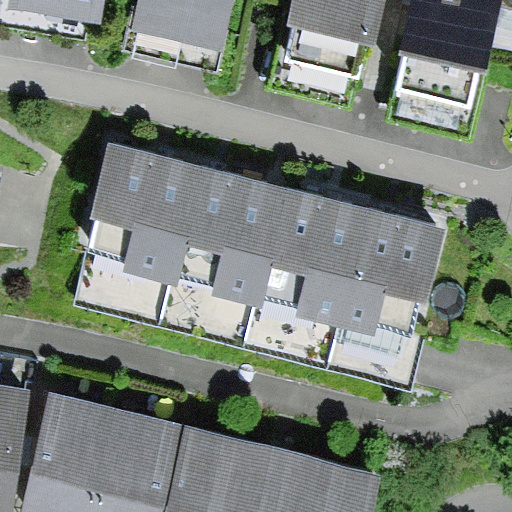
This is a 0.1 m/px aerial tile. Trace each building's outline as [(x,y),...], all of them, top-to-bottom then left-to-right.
[(120,0),(22,0),(117,19),(120,0)] [(141,0),(140,9),(218,27),(223,0),(141,0)] [(373,0),(295,0),(285,44),(358,62),(373,0)] [(491,0),(413,0),(396,72),(470,90),(491,0)] [(158,319),(197,163),(113,142),(73,298),(158,319)] [(197,163),(158,319),(242,340),(282,184),(197,163)] [(326,362),(366,206),(282,184),(242,340),(326,362)] [(366,206),(326,362),(411,383),(424,332),(409,329),(436,223),(366,206)] [(0,383),(0,502),(7,503),(24,387),(0,383)] [(52,511),(87,511),(113,406),(52,391),(24,505),(52,511)] [(113,406),(87,511),(153,511),(175,421),(113,406)] [(362,511),(373,469),(189,425),(167,511),(362,511)]
